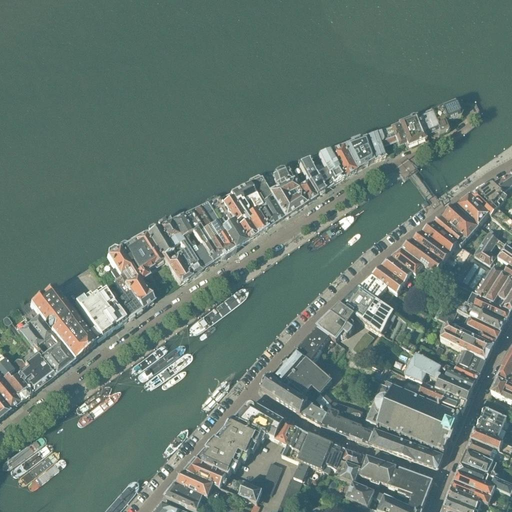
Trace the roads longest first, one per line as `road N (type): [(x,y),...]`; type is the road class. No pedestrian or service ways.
road 1 (residential): [(0,440),(206,286),(369,177),(469,123),(463,106)]
road 2 (residential): [(247,395),(332,301),(511,165)]
road 3 (residential): [(247,395),(312,433),(444,482)]
road 4 (tertiary): [(511,332),(444,482)]
road 5 (residential): [(143,511),(247,395)]
